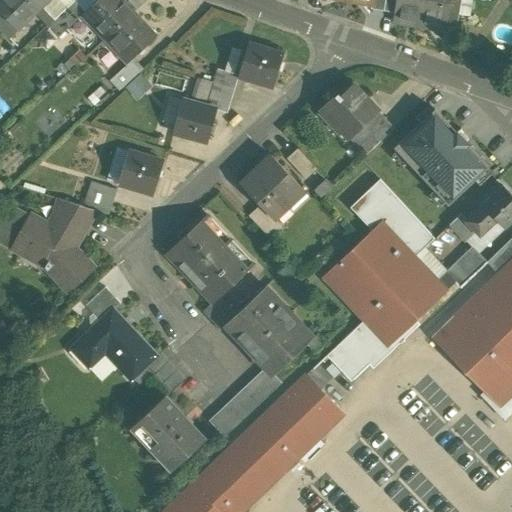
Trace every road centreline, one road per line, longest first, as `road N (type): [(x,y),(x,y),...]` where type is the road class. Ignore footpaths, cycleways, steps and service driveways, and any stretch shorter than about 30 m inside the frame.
road 1 (residential): [(340,37),(330,60),(139,246),(147,281),(223,383)]
road 2 (residential): [(511,101),(340,37)]
